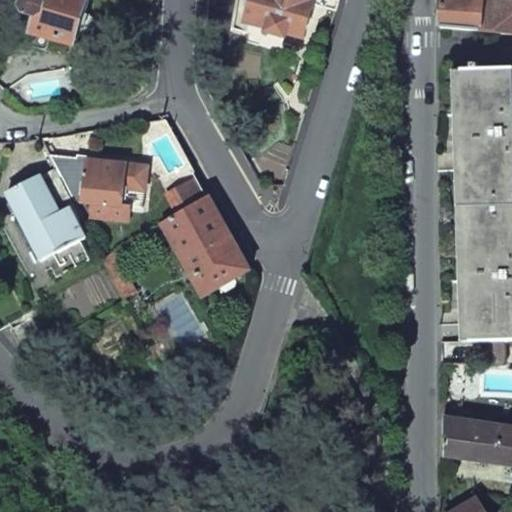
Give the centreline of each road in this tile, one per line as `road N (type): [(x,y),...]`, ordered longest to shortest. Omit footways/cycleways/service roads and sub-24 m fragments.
road 1 (residential): [(423,0),(419,480),(427,511)]
road 2 (residential): [(285,262),(244,409),(202,454),(142,468),(85,452),(0,361)]
road 3 (residential): [(365,0),(285,262)]
road 4 (residential): [(285,262),(180,98)]
road 5 (residential): [(180,98),(10,126),(0,119)]
